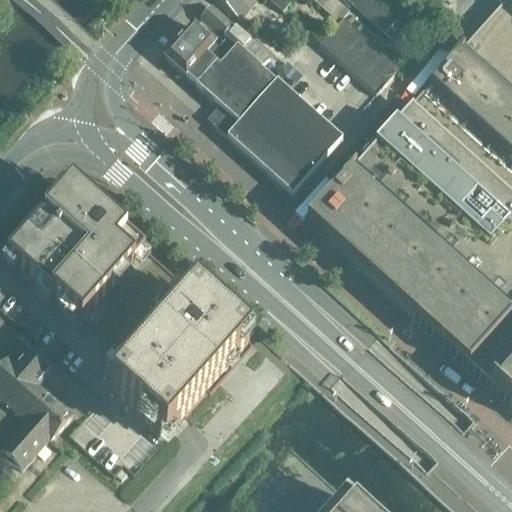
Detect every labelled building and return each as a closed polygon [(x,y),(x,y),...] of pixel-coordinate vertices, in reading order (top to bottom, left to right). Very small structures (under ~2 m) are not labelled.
[(239,21),(257,0),(220,0),(218,2),(239,21)] [(262,0),(291,25),(299,16),(281,0),(262,0)] [(511,0),(307,227),(511,412),(511,0)] [(308,0),(339,27),(319,49),(376,100),(399,73),(405,67),(348,16),(330,0),(308,0)] [(342,0),(395,47),(407,33),(369,0),(342,0)] [(199,23),(220,42),(221,43),(222,42),(224,44),(217,52),(193,29),(163,61),(184,80),(185,79),(196,89),(195,90),(223,114),(210,128),(291,201),(342,145),(260,72),(269,62),(211,10),(199,23)] [(47,216),(8,260),(19,269),(17,272),(23,277),(48,300),(80,328),(130,371),(108,396),(136,420),(163,445),(177,428),(185,420),(243,353),(247,348),(229,332),(193,300),(144,256),(115,230),(72,193),(63,203),(60,201),(47,216)] [(0,368),(0,401),(24,423),(0,450),(0,455),(21,474),(74,413),(41,383),(52,371),(41,362),(47,356),(36,346),(31,352),(30,352),(14,369),(6,362),(0,368)] [(356,511),(345,501),(334,511),(356,511)]
